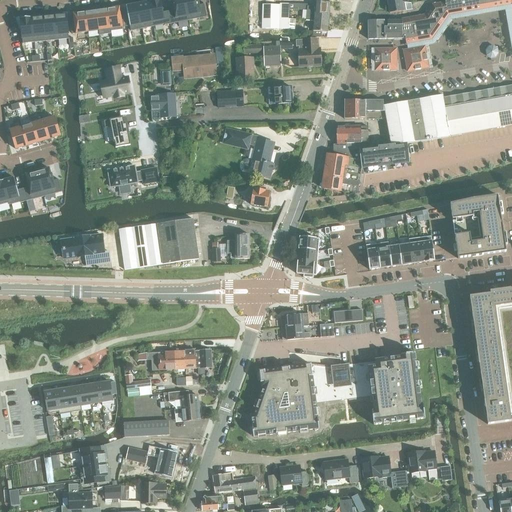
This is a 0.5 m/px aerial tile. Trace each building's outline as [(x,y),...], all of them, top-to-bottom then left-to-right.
[(160,0),(159,0),(149,2),(153,26),(164,24),(164,25),(171,24),(168,11),(163,12),(160,0)] [(171,0),(174,10),(168,11),(171,24),(176,23),(189,21),(184,0),(171,0)] [(197,0),(184,0),(189,21),(198,19),(201,18),(207,17),(204,4),(198,5),(197,0)] [(386,0),(388,14),(411,10),(410,4),(401,3),(400,0),(386,0)] [(432,5),(424,15),(409,18),(411,29),(413,42),(430,38),(447,14),(507,3),(510,3),(508,0),(444,0),(445,2),(432,5)] [(279,5),(279,19),(288,19),(288,10),(306,10),(306,12),(315,13),(329,14),(331,2),(316,1),(315,7),(307,6),(307,5),(289,4),(279,4),(279,5)] [(149,2),(138,4),(142,29),(153,26),(149,2)] [(138,4),(126,6),(130,26),(131,31),(142,29),(138,4)] [(288,19),(279,19),(279,5),(262,5),(261,29),(288,29),(288,19)] [(119,7),(107,9),(111,31),(122,30),(122,27),(126,26),(125,21),(121,21),(120,16),(120,10),(119,7)] [(107,9),(96,11),(99,30),(98,31),(99,35),(111,34),(111,31),(107,9)] [(96,11),(85,12),(88,32),(98,31),(99,30),(96,11)] [(75,28),(71,28),(72,34),(76,33),(76,34),(88,32),(85,12),(73,14),(74,16),(74,22),(75,28)] [(306,12),(305,21),(314,21),(313,26),(313,31),(312,37),(321,37),(321,31),(327,32),(328,27),(329,14),(315,13),(306,12)] [(66,14),(54,15),(57,40),(69,39),(66,14)] [(54,15),(43,16),(46,41),(57,40),(54,15)] [(43,16),(32,18),(34,42),(46,41),(43,16)] [(32,18),(20,19),(23,44),(34,42),(32,18)] [(402,38),(406,43),(413,42),(411,29),(409,18),(401,19),(401,21),(369,21),(368,21),(368,23),(368,30),(368,39),(395,38),(395,39),(402,38)] [(296,46),(299,46),(299,50),(298,50),(299,66),(307,66),(308,67),(312,66),(313,65),(321,65),(321,63),(322,62),(321,58),(320,57),(320,53),(320,47),(318,48),(317,39),(296,40),(296,46)] [(268,42),(263,42),(263,47),(264,67),(279,66),(281,66),(280,56),(280,50),(280,46),(280,43),(280,42),(276,42),(276,47),(268,47),(268,42)] [(260,45),(243,46),(244,55),(261,53),(260,45)] [(485,50),(486,55),(490,58),(495,57),(498,53),(497,48),(493,46),(488,46),(485,50)] [(424,47),(414,49),(418,70),(428,68),(424,47)] [(375,49),(375,71),(386,70),(386,49),(375,49)] [(396,49),(386,49),(386,70),(396,70),(396,49)] [(403,51),(407,72),(410,71),(418,70),(414,49),(403,51)] [(202,76),(215,75),(213,54),(183,57),(183,56),(172,57),(173,71),(184,70),(184,73),(201,72),(202,76)] [(252,59),(237,59),(238,80),(253,79),(252,59)] [(108,81),(101,83),(104,98),(114,96),(115,98),(123,97),(123,94),(131,93),(128,78),(121,79),(119,68),(106,71),(108,81)] [(170,70),(160,71),(161,86),(171,85),(170,70)] [(292,102),(291,86),(269,88),(269,95),(275,94),(275,104),(292,102)] [(505,87),(491,89),(496,115),(509,112),(505,87)] [(491,89),(464,94),(471,132),(498,127),(511,124),(511,111),(509,112),(496,115),(491,89)] [(217,92),(218,108),(236,107),(235,91),(217,92)] [(243,91),(235,91),(236,107),(244,107),(243,91)] [(437,97),(411,102),(418,142),(419,141),(430,140),(444,137),(471,132),(464,94),(440,98),(440,97),(437,97)] [(174,95),(150,96),(152,121),(161,120),(161,118),(176,117),(176,115),(178,115),(177,109),(175,109),(174,95)] [(344,101),(343,119),(362,119),(381,120),(381,119),(386,120),(383,107),(381,107),(381,101),(363,101),(344,101)] [(411,102),(383,107),(386,120),(390,146),(397,145),(406,143),(408,143),(418,142),(411,102)] [(55,117),(43,120),(49,140),(60,136),(55,117)] [(123,117),(103,121),(105,129),(107,142),(113,141),(113,142),(114,142),(115,148),(130,145),(126,124),(124,124),(123,117)] [(49,140),(43,120),(32,124),(38,143),(49,140)] [(32,124),(21,127),(27,146),(38,143),(32,124)] [(27,146),(21,127),(10,130),(16,150),(27,146)] [(368,127),(337,128),(338,145),(361,144),(360,143),(368,143),(368,127)] [(250,145),(255,147),(252,161),(255,161),(252,175),(270,179),(273,164),(270,164),(274,144),(258,140),(258,136),(226,129),(222,144),(249,151),(250,145)] [(334,145),(333,156),(333,157),(361,161),(360,149),(365,149),(365,144),(338,145),(334,145)] [(365,149),(360,149),(361,161),(362,166),(362,169),(368,168),(368,166),(378,165),(378,167),(393,165),(393,168),(402,167),(402,164),(409,163),(409,162),(407,144),(390,146),(365,149)] [(327,156),(324,177),(345,180),(359,182),(362,167),(361,161),(333,157),(333,156),(327,156)] [(134,166),(108,170),(111,188),(119,186),(120,188),(129,187),(129,185),(136,183),(136,182),(141,182),(142,185),(159,182),(156,168),(141,171),(136,172),(134,166)] [(49,168),(37,172),(44,197),(62,192),(58,179),(53,181),(49,168)] [(28,187),(23,189),(26,201),(44,197),(37,172),(25,175),(28,187)] [(324,177),(322,190),(340,192),(341,185),(355,187),(359,185),(359,182),(345,180),(324,177)] [(14,178),(3,181),(9,203),(8,203),(9,205),(20,202),(20,203),(26,201),(23,189),(18,190),(14,178)] [(3,181),(0,181),(0,204),(8,203),(9,203),(3,181)] [(253,190),(250,205),(262,207),(267,208),(269,193),(266,192),(267,188),(258,187),(258,191),(253,190)] [(450,205),(457,258),(458,259),(472,257),(481,256),(506,252),(498,196),(473,199),(453,204),(450,205)] [(118,230),(124,270),(163,265),(199,260),(193,219),(157,224),(118,230)] [(61,241),(64,255),(64,258),(64,259),(65,259),(70,258),(71,258),(77,257),(90,255),(91,265),(110,262),(109,252),(104,252),(101,235),(61,241)] [(235,241),(227,241),(227,247),(250,247),(250,235),(235,235),(235,241)] [(300,237),(299,249),(318,251),(320,238),(300,237)] [(423,262),(420,243),(420,239),(409,240),(410,245),(412,263),(423,262)] [(420,243),(423,262),(434,260),(431,242),(420,243)] [(370,269),(380,268),(378,249),(377,245),(366,246),(370,269)] [(399,247),(402,265),(412,263),(410,245),(399,247)] [(250,247),(227,247),(227,254),(231,254),(231,259),(250,259),(250,247)] [(402,265),(399,247),(388,248),(391,266),(402,265)] [(380,268),(391,266),(388,248),(378,249),(380,268)] [(299,249),(298,261),(317,263),(318,251),(299,249)] [(213,263),(221,263),(220,250),(218,250),(213,250),(213,263)] [(298,261),(296,274),(303,275),(303,277),(313,278),(313,275),(316,276),(317,263),(298,261)] [(490,294),(470,297),(487,424),(511,421),(511,288),(490,292),(490,294)] [(319,305),(311,306),(312,314),(319,313),(319,305)] [(361,310),(342,312),(343,322),(362,320),(361,310)] [(309,326),(308,314),(283,316),(283,317),(281,317),(282,329),(304,327),(309,326)] [(332,324),(319,325),(321,338),(324,337),(334,336),(332,324)] [(304,327),(282,329),(283,341),(285,341),(310,339),(309,332),(304,333),(304,327)] [(195,350),(184,350),(183,353),(184,370),(197,369),(198,369),(198,366),(196,366),(195,352),(195,350)] [(210,351),(195,352),(196,366),(198,366),(198,369),(197,369),(198,374),(203,374),(203,370),(212,369),(212,367),(210,351)] [(152,361),(153,372),(170,371),(169,354),(151,355),(151,354),(146,354),(146,353),(138,355),(138,356),(138,361),(147,361),(147,362),(152,361)] [(184,371),(184,370),(183,353),(169,354),(170,371),(184,371)] [(254,413),(250,414),(253,437),(319,429),(316,403),(316,402),(370,395),(370,396),(372,409),(371,409),(373,425),(425,419),(423,404),(421,404),(415,353),(401,354),(400,354),(400,356),(381,358),(374,359),(374,362),(348,365),(340,366),(332,367),(328,368),(311,365),(311,363),(307,363),(259,369),(261,387),(262,387),(254,413)] [(132,375),(125,376),(126,384),(126,390),(127,389),(151,387),(151,380),(133,382),(132,375)] [(100,383),(99,383),(102,403),(113,401),(110,381),(103,383),(100,383)] [(94,384),(88,385),(91,404),(102,403),(99,383),(97,383),(94,384)] [(78,386),(77,387),(81,406),(91,404),(88,385),(82,386),(78,386)] [(73,387),(66,388),(70,413),(81,411),(81,406),(77,387),(76,387),(73,387)] [(151,387),(127,389),(128,397),(152,395),(151,387)] [(57,390),(55,390),(59,412),(59,414),(70,413),(66,388),(60,389),(57,390)] [(51,391),(44,392),(48,414),(59,412),(55,390),(51,391)] [(188,391),(168,393),(169,401),(175,401),(181,400),(182,409),(198,407),(196,395),(189,396),(188,391)] [(176,410),(174,410),(175,422),(199,420),(198,407),(182,409),(176,410)] [(168,421),(129,423),(124,424),(124,437),(169,436),(168,421)] [(83,450),(82,450),(82,456),(84,467),(106,464),(105,459),(107,459),(107,453),(100,453),(99,447),(83,450)] [(127,451),(125,459),(127,459),(126,463),(130,464),(131,461),(144,464),(147,453),(128,448),(127,451)] [(154,475),(171,479),(177,453),(160,449),(154,475)] [(424,454),(424,452),(417,452),(415,451),(411,451),(410,453),(408,454),(410,473),(437,470),(434,452),(424,454)] [(364,459),(362,459),(365,479),(380,477),(380,475),(382,475),(382,478),(391,477),(392,489),(398,488),(408,487),(406,472),(396,473),(390,474),(389,458),(378,459),(378,457),(371,458),(369,457),(366,457),(364,459)] [(59,460),(52,461),(53,469),(60,468),(59,460)] [(356,466),(348,467),(347,461),(324,464),(324,466),(323,467),(323,472),(325,473),(326,480),(349,477),(349,483),(358,482),(356,466)] [(84,467),(80,467),(82,479),(83,479),(85,478),(86,484),(104,482),(103,476),(109,475),(109,469),(106,469),(106,464),(84,467)] [(300,472),(300,466),(280,469),(282,485),(301,482),(302,486),(308,486),(306,472),(300,472)] [(452,480),(450,466),(440,467),(442,481),(452,480)] [(212,477),(215,494),(234,491),(233,482),(232,474),(212,477)] [(276,475),(268,476),(269,490),(277,489),(276,475)] [(255,479),(233,482),(234,491),(242,490),(244,506),(259,504),(255,479)] [(61,511),(88,511),(88,509),(92,509),(92,493),(78,494),(78,484),(68,485),(69,494),(69,506),(61,507),(61,511)] [(142,484),(141,504),(155,505),(156,498),(166,498),(166,486),(156,486),(156,485),(142,484)] [(120,498),(120,488),(105,488),(105,499),(120,498)] [(222,497),(217,498),(216,496),(215,496),(205,497),(203,499),(203,503),(201,503),(202,511),(207,511),(223,510),(222,497)] [(351,500),(339,501),(340,511),(355,511),(355,508),(352,508),(351,500)] [(498,501),(499,511),(511,511),(510,500),(498,501)]
